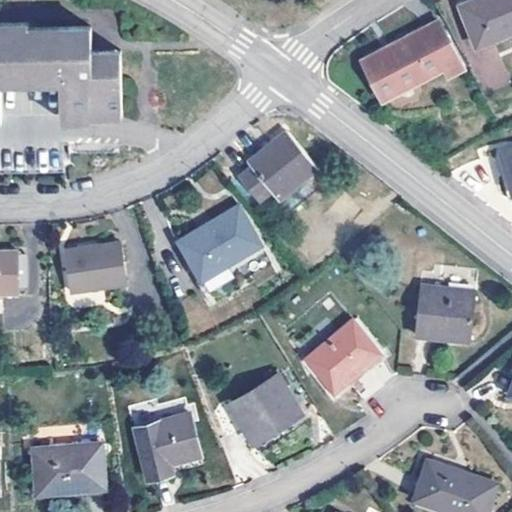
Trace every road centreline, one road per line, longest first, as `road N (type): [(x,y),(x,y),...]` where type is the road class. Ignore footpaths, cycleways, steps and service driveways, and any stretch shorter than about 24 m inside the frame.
road 1 (residential): [(0,203),(87,200),(175,163),(278,73)]
road 2 (unclassified): [(278,73),(511,255)]
road 3 (residential): [(227,511),(314,474),(443,393)]
road 4 (unclassified): [(171,0),(278,73)]
road 5 (residential): [(278,73),(382,0)]
